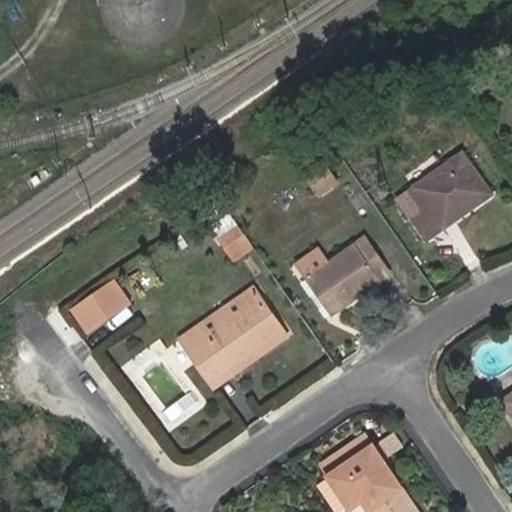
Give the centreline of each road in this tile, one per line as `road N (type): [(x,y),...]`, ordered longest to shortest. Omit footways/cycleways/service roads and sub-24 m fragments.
road 1 (residential): [(386,361),(179,505)]
road 2 (residential): [(26,306),(179,505)]
road 3 (residential): [(386,361),(489,511)]
road 4 (residential): [(511,291),(386,361)]
